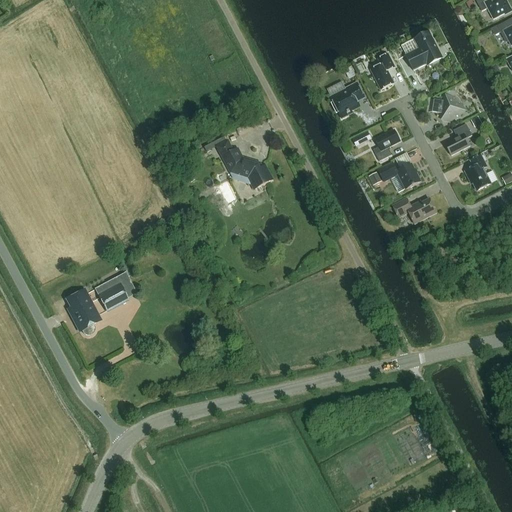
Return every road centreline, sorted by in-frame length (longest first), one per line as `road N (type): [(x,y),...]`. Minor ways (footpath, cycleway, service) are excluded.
road 1 (unclassified): [(411,362),(220,0)]
road 2 (tertiary): [(411,362),(224,404),(123,442)]
road 3 (unclassified): [(123,442),(83,397),(0,246)]
road 4 (residential): [(511,196),(479,212),(457,208),(402,104)]
road 5 (unclassified): [(490,511),(411,362)]
